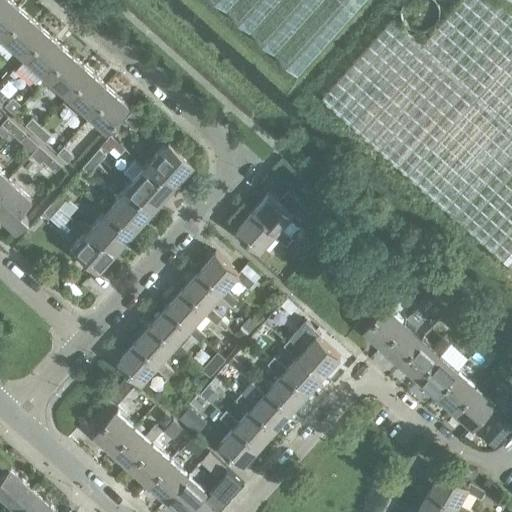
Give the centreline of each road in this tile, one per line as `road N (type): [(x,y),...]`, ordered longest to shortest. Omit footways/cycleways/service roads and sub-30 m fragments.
road 1 (residential): [(86,339),(233,161),(233,139),(74,0)]
road 2 (residential): [(243,511),(370,377),(481,461)]
road 3 (tertiary): [(123,511),(16,417)]
